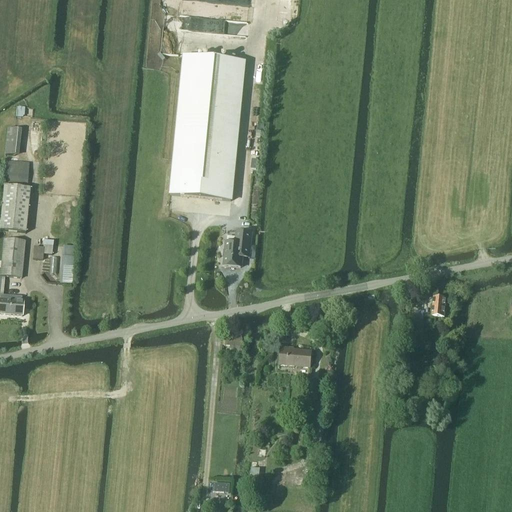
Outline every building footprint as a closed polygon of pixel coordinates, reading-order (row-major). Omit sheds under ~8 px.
[(206,16),(204,44),(233,46),(236,18),(206,16)] [(184,58),(171,196),(222,201),(235,63),(184,58)] [(16,118),(21,118),(23,116),(24,109),(16,108),(16,118)] [(6,162),(4,185),(26,187),(28,164),(6,162)] [(3,187),(0,220),(0,231),(25,234),(29,190),(3,187)] [(78,227),(77,223),(76,221),(75,218),(73,216),(71,215),(69,213),(66,213),(62,212),(58,214),(56,215),(53,217),(51,219),(50,221),(49,224),(49,227),(50,229),(50,232),(52,234),(53,237),(55,238),(58,240),(61,241),(64,241),(66,240),(69,239),(72,238),(73,237),(75,234),(77,232),(77,229),(78,227)] [(223,252),(223,259),(225,259),(224,267),(240,269),(242,254),(249,255),(251,234),(236,233),(235,244),(227,243),(226,252),(223,252)] [(24,243),(3,241),(0,274),(0,315),(21,318),(23,303),(21,303),(21,298),(2,296),(4,278),(21,280),(24,243)] [(43,249),(42,256),(43,256),(52,256),(53,242),(43,241),(43,249)] [(64,249),(61,285),(72,286),(74,249),(74,246),(64,245),(64,249)] [(446,301),(433,299),(432,318),(444,320),(446,301)] [(423,325),(411,323),(409,342),(421,343),(423,325)] [(242,339),(225,338),(225,347),(242,348),(242,339)] [(281,349),(279,366),(309,369),(311,353),(289,351),(290,350),(281,349)] [(318,382),(308,381),(303,435),(313,436),(318,382)] [(258,450),(257,458),(265,459),(266,451),(258,450)] [(251,475),(250,485),(258,485),(259,476),(260,470),(251,469),(251,475)] [(213,485),(212,494),(229,495),(230,486),(213,485)]
